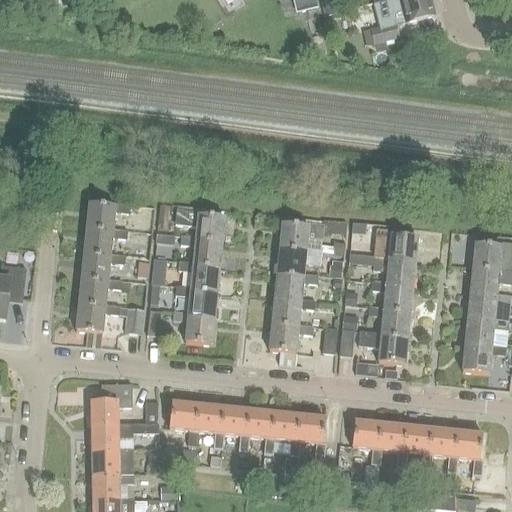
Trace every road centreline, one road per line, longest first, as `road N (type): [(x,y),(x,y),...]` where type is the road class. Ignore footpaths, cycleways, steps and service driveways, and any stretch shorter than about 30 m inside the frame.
road 1 (residential): [(511,410),(46,360)]
road 2 (unclassified): [(46,360),(82,179)]
road 3 (residential): [(46,360),(28,511)]
